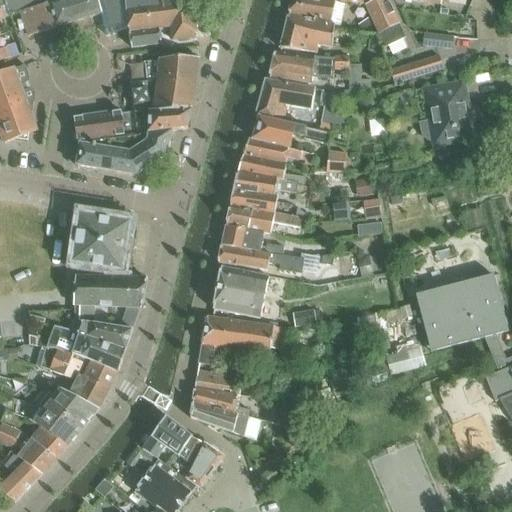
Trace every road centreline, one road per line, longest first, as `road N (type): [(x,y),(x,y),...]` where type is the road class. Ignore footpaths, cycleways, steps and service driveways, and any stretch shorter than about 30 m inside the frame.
road 1 (residential): [(177,417),(233,172),(285,0)]
road 2 (residential): [(178,210),(238,0)]
road 3 (residential): [(178,210),(131,385)]
road 4 (residential): [(131,385),(27,511)]
road 5 (residential): [(178,210),(52,186)]
